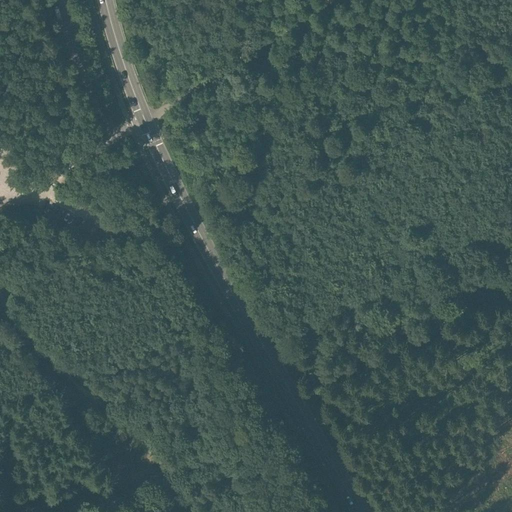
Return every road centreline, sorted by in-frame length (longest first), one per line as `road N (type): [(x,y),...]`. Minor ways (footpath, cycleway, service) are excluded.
road 1 (primary): [(104,0),(127,78),(196,226),(359,511)]
road 2 (track): [(171,511),(163,470),(143,440),(13,325),(0,296)]
road 3 (track): [(332,0),(146,121)]
road 4 (unknown): [(321,0),(163,109)]
